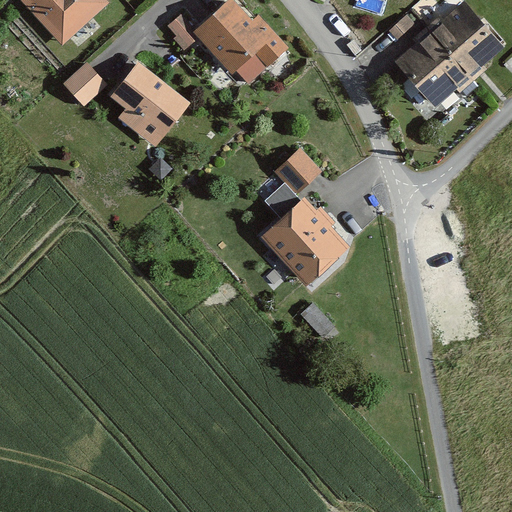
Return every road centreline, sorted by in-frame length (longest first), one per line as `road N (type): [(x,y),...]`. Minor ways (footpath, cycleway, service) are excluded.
road 1 (residential): [(450,511),(404,205)]
road 2 (residential): [(404,205),(358,90),(294,0)]
road 3 (residential): [(404,205),(511,104)]
